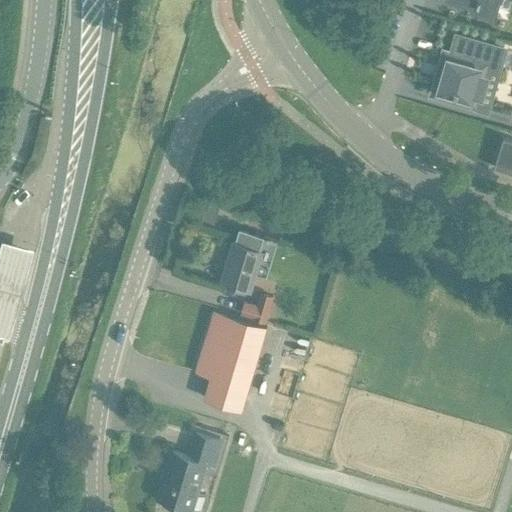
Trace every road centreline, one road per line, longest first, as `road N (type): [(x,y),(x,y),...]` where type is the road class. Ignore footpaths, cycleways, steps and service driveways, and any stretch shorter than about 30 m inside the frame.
road 1 (unclassified): [(95,511),(96,420),(185,123),(204,98),(282,47)]
road 2 (tertiary): [(282,47),(363,140),(436,188),(511,215)]
road 3 (primary): [(0,439),(50,278),(71,161)]
road 4 (unclassified): [(0,184),(14,163),(36,74),(44,0)]
road 5 (primary): [(71,161),(100,93),(114,0)]
road 6 (primary): [(79,0),(71,161)]
